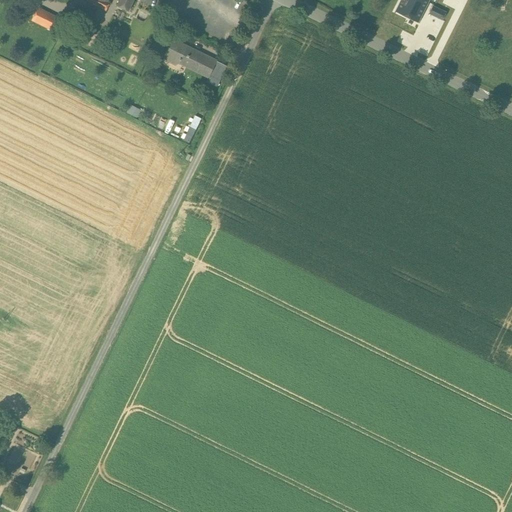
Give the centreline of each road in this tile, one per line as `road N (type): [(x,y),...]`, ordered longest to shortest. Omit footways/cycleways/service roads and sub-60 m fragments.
road 1 (unclassified): [(275,0),(24,511)]
road 2 (tertiary): [(511,108),(291,0)]
